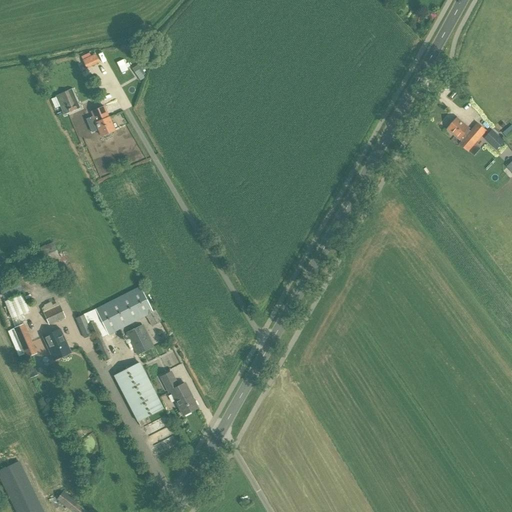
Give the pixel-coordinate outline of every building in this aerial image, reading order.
[(82,60),(86,69),(99,63),(95,54),(82,60)] [(145,74),(138,64),(131,68),(135,74),(140,81),(144,78),(143,75),(145,74)] [(72,90),(55,97),(63,116),(80,109),(72,90)] [(110,133),(115,131),(104,106),(91,112),(101,137),(102,136),(103,138),(105,139),(110,137),(111,135),(110,133)] [(458,119),(448,130),(461,141),(463,143),(461,145),(470,153),(487,133),(478,125),(471,133),(470,132),(471,130),(458,119)] [(511,126),(503,134),(508,140),(511,136),(511,126)] [(493,132),(486,140),(496,150),(504,142),(493,132)] [(486,178),(498,163),(492,158),(480,173),(486,178)] [(53,244),(17,259),(25,275),(60,260),(53,244)] [(140,288),(84,315),(106,362),(112,359),(102,339),(146,318),(152,327),(161,322),(155,311),(153,312),(140,288)] [(60,306),(43,313),(49,326),(65,318),(60,306)] [(83,315),(75,319),(84,339),(92,336),(83,315)] [(24,324),(13,329),(26,359),(37,354),(24,324)] [(143,325),(126,334),(137,356),(154,348),(143,325)] [(60,330),(43,338),(53,361),(71,353),(60,330)] [(140,363),(113,376),(137,423),(163,410),(140,363)] [(171,372),(161,378),(168,393),(170,392),(183,416),(198,408),(185,383),(179,386),(171,372)] [(58,415),(55,408),(48,412),(51,419),(58,415)] [(44,511),(19,461),(0,470),(0,480),(15,511),(44,511)] [(88,511),(63,492),(56,500),(71,511),(88,511)]
